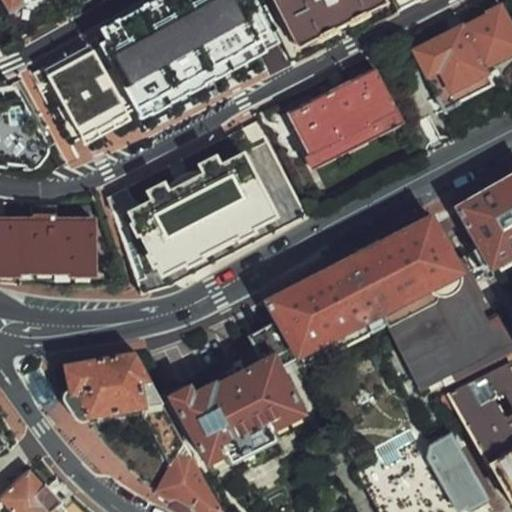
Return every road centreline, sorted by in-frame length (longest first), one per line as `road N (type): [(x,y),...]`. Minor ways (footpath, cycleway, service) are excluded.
road 1 (secondary): [(511,134),(187,307),(89,328),(9,328)]
road 2 (residential): [(0,186),(59,189),(98,181),(466,0)]
road 3 (tertiary): [(9,328),(6,378),(66,464),(127,511)]
road 4 (residential): [(144,0),(0,73)]
